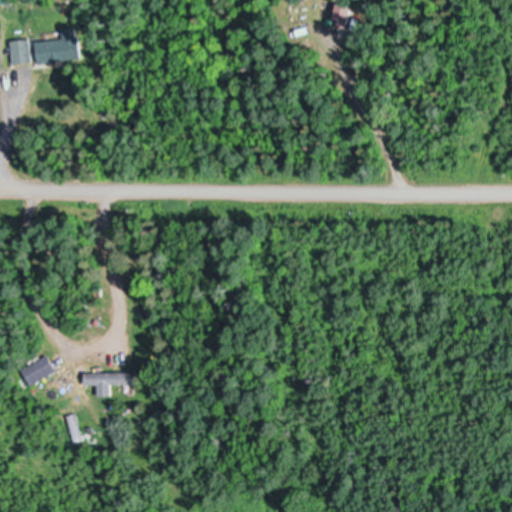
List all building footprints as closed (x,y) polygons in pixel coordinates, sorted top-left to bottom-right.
[(337,4),(352,8),(346,30),(338,28),(339,21),(333,20),(337,4)] [(37,42),(44,41),(64,39),(63,31),(63,29),(77,28),(79,37),(80,37),(83,58),(65,61),(55,62),(39,64),(37,42)] [(5,53),(13,52),(12,41),(31,38),(34,62),(7,65),(5,53)] [(104,98),(114,100),(112,111),(102,109),(104,98)] [(49,355),(58,371),(32,386),(23,370),(49,355)] [(85,371),(136,370),(136,382),(135,382),(123,382),(111,382),(111,393),(97,394),(97,382),(85,383),(85,371)] [(76,410),(83,437),(74,440),(66,412),(76,410)] [(84,425),(80,414),(88,411),(92,422),(91,423),(95,434),(85,437),(83,430),(87,429),(85,424),(84,425)]
